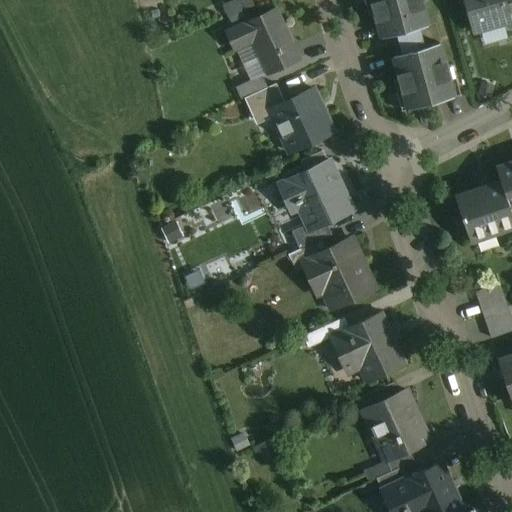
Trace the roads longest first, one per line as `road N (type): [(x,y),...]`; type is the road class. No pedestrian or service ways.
road 1 (residential): [(390,164),(501,495)]
road 2 (residential): [(334,0),(390,164)]
road 3 (residential): [(511,107),(390,164)]
